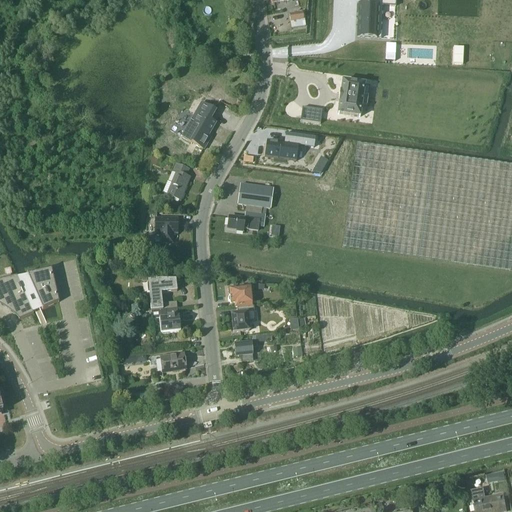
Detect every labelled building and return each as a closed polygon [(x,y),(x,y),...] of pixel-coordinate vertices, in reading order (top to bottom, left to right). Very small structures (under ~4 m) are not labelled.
[(358,5),(357,38),(380,39),(382,7),(395,7),(395,0),(375,0),(375,5),(358,5)] [(302,14),(288,15),(289,22),(291,29),(305,27),(304,20),(303,20),(302,14)] [(339,103),(337,115),(359,118),(361,107),(366,108),(369,88),(364,87),(364,86),(342,82),(340,94),(339,94),(338,103),(339,103)] [(193,117),(181,138),(192,145),(203,150),(208,142),(205,140),(209,132),(215,124),(209,120),(215,112),(201,104),(193,117)] [(301,109),(299,122),(319,125),(321,112),(301,109)] [(266,144),(263,160),(294,164),(297,149),(313,152),(314,141),(284,137),(283,147),(266,144)] [(511,165),(356,144),(342,248),(511,271),(511,165)] [(189,179),(185,177),(188,170),(175,165),(172,173),(175,174),(166,197),(179,202),(189,179)] [(240,186),(237,206),(265,210),(269,210),(272,190),(240,186)] [(228,218),(227,229),(236,230),(236,232),(242,233),(242,230),(257,232),(259,221),(244,219),(244,220),(228,218)] [(176,220),(154,220),(154,234),(160,234),(160,244),(172,244),(172,234),(176,235),(176,220)] [(27,274),(27,275),(42,309),(42,310),(55,305),(59,303),(51,269),(50,269),(50,270),(29,275),(28,275),(27,274)] [(17,276),(0,280),(0,305),(4,308),(12,313),(18,320),(19,321),(33,314),(32,313),(42,309),(27,275),(17,277),(17,276)] [(176,309),(175,303),(162,305),(161,294),(176,293),(175,281),(159,281),(148,283),(150,308),(145,308),(145,312),(143,313),(176,309)] [(229,304),(229,305),(234,304),(235,309),(236,309),(251,307),(250,294),(249,287),(243,288),(228,289),(229,297),(227,299),(227,302),(229,304)] [(253,322),(251,307),(236,309),(237,315),(231,316),(233,334),(247,332),(246,323),(253,322)] [(179,333),(178,318),(177,318),(176,309),(143,313),(143,314),(143,313),(150,313),(150,321),(158,320),(159,335),(179,333)] [(255,337),(256,344),(271,342),(271,335),(255,337)] [(256,348),(255,343),(250,343),(234,345),(235,358),(241,357),(242,363),(252,362),(250,349),(256,348)] [(133,355),(132,344),(112,346),(113,357),(133,355)] [(184,371),(182,356),(160,359),(162,374),(184,371)] [(503,473),(495,475),(496,483),(504,481),(503,473)] [(445,488),(438,490),(440,499),(448,497),(445,488)] [(505,511),(502,496),(484,500),(484,498),(472,500),(474,511),(505,511)]
